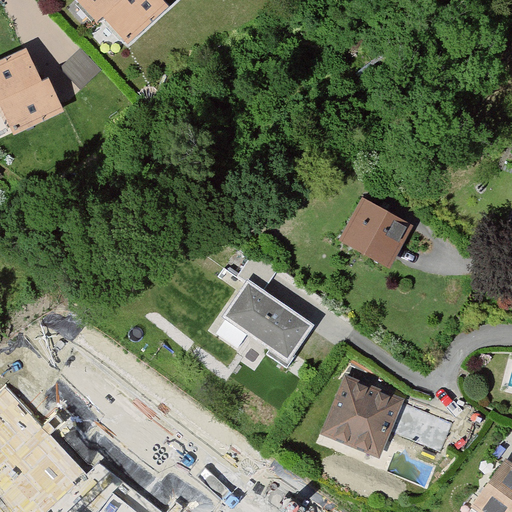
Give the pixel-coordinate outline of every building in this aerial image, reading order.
[(84,0),(77,7),(96,27),(104,19),(130,48),(171,10),(161,0),(84,0)] [(28,54),(0,65),(0,98),(4,97),(18,131),(63,113),(49,78),(39,82),(28,54)] [(81,55),(66,69),(83,88),(98,74),(81,55)] [(410,228),(367,203),(346,239),(390,264),(410,228)] [(254,254),(238,279),(261,294),(278,270),(254,254)] [(222,323),(287,369),(313,331),(261,294),(248,286),(222,323)] [(400,403),(347,381),(326,433),(379,455),(400,403)] [(85,471),(4,386),(0,390),(0,511),(160,511),(95,462),(85,471)] [(455,429),(428,418),(418,442),(445,453),(455,429)] [(511,511),(511,468),(508,466),(478,505),(487,511),(511,511)]
